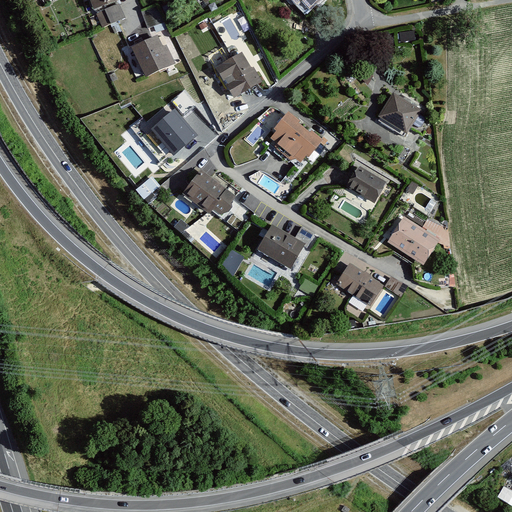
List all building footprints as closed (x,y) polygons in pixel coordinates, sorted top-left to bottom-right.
[(157,5),(142,11),(149,27),(164,21),(157,5)] [(119,7),(99,16),(105,28),(125,19),(119,7)] [(164,36),(135,48),(148,76),(176,64),(164,36)] [(246,51),(220,66),(226,78),(229,76),(233,83),(230,85),(236,95),(262,81),(246,51)] [(358,66),(350,55),(345,59),(353,70),(358,66)] [(374,76),(367,65),(359,73),(369,84),(374,76)] [(421,109),(395,94),(380,120),(404,134),(412,121),(420,125),(425,117),(418,113),(421,109)] [(186,104),(182,108),(191,118),(195,114),(186,104)] [(177,110),(159,126),(179,150),(197,134),(177,110)] [(272,130),(268,139),(297,161),(320,138),(287,110),(270,128),(272,130)] [(143,133),(138,137),(146,150),(149,148),(148,139),(143,133)] [(386,183),(360,167),(349,185),(375,201),(386,183)] [(228,191),(202,172),(186,193),(211,212),(213,209),(225,218),(234,206),(230,203),(236,196),(228,190),(228,191)] [(151,176),(135,191),(143,200),(160,186),(151,176)] [(418,185),(412,181),(407,190),(413,194),(418,185)] [(193,223),(185,217),(177,226),(182,231),(193,223)] [(423,230),(405,218),(391,241),(424,262),(438,240),(434,237),(441,227),(430,220),(423,230)] [(305,245),(274,228),(260,253),(291,270),(305,245)] [(382,286),(353,266),(341,284),(367,301),(373,291),(377,294),(382,286)] [(393,276),(385,286),(400,297),(408,287),(393,276)] [(314,283),(307,279),(302,288),(308,292),(314,283)] [(511,491),(503,486),(497,497),(511,504),(511,491)]
